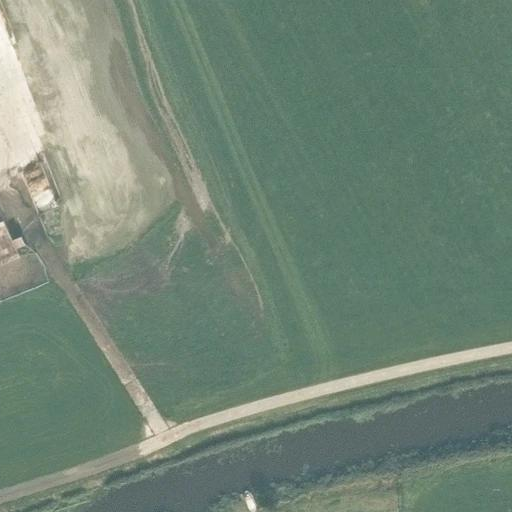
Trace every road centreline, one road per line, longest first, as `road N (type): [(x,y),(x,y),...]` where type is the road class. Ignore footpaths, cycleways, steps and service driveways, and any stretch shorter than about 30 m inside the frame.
road 1 (track): [(0,500),(168,439),(370,380),(511,350)]
road 2 (track): [(168,439),(22,216)]
